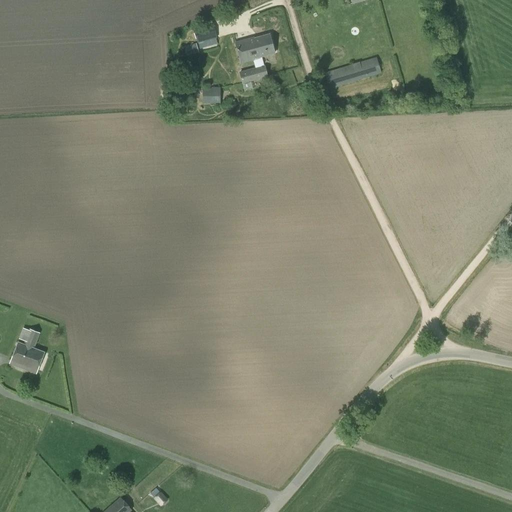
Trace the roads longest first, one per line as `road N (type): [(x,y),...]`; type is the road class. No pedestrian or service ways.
road 1 (track): [(456,353),(435,336),(315,95),(285,0)]
road 2 (tertiary): [(270,511),(391,372),(456,353),(511,365)]
road 3 (unknown): [(74,420),(283,499)]
road 4 (track): [(511,218),(391,372)]
